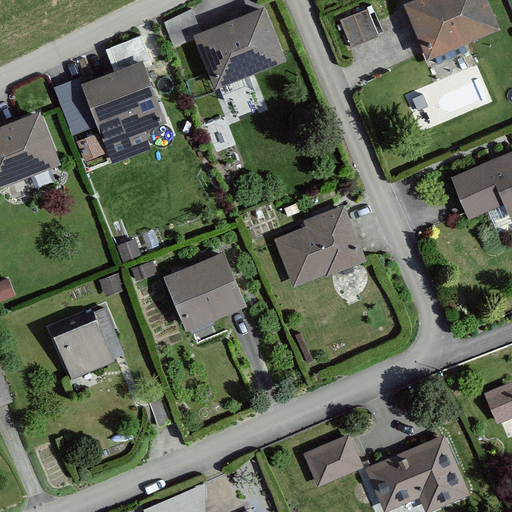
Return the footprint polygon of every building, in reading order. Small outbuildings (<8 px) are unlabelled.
[(191,9),(164,20),(173,44),(190,37),(211,89),(282,61),(258,0),(197,25),(191,9)] [(482,0),(400,0),(398,1),(420,53),(492,23),(482,0)] [(363,4),(335,16),(348,45),(375,33),(363,4)] [(138,56),(75,78),(97,141),(160,119),(138,56)] [(31,111),(0,122),(0,182),(51,164),(31,111)] [(511,148),(445,174),(461,216),(496,203),(502,221),(511,216),(511,148)] [(302,225),(271,236),(290,285),(359,259),(338,203),(299,218),(302,225)] [(220,246),(155,271),(177,327),(242,302),(220,246)] [(96,314),(47,334),(66,379),(115,358),(96,314)] [(511,396),(506,381),(480,391),(493,422),(511,414),(511,396)] [(347,433),(303,451),(315,482),(360,464),(347,433)] [(443,437),(362,470),(379,511),(415,496),(422,511),(466,494),(443,437)]
